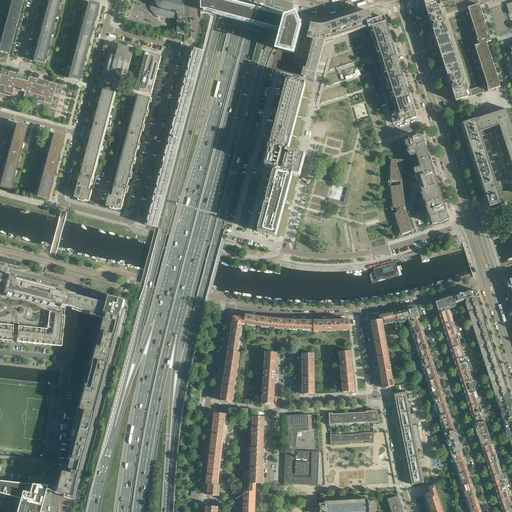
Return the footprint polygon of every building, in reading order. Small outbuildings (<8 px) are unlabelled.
[(19,13),(22,0),(12,0),(9,11),(19,13)] [(57,9),(59,2),(59,0),(49,0),(48,6),(57,9)] [(184,15),(184,2),(185,2),(184,0),(150,0),(150,1),(150,2),(149,3),(149,4),(149,5),(150,6),(150,7),(150,8),(151,9),(151,10),(152,11),(152,12),(153,12),(153,13),(154,13),(155,14),(156,15),(157,15),(158,15),(177,20),(177,21),(177,33),(184,33),(184,21),(183,21),(183,15),(184,15)] [(233,13),(235,5),(228,3),(218,0),(204,0),(204,11),(206,12),(208,12),(232,18),(233,13)] [(491,42),(489,37),(479,5),(479,3),(477,0),(431,0),(423,1),(456,102),(500,87),(486,43),(491,42)] [(94,19),(98,5),(89,2),(88,2),(86,9),(85,16),(94,19)] [(263,21),(265,12),(235,5),(233,13),(232,18),(261,26),(262,20),(263,21)] [(54,23),(57,9),(48,6),(44,20),(54,23)] [(412,104),(408,91),(401,70),(394,49),(388,29),(383,14),(381,8),(372,11),(369,12),(369,11),(342,20),(328,24),(326,25),(324,25),(322,26),(321,26),(319,26),(317,25),(315,25),(314,25),(312,24),(311,24),(300,66),(298,76),(315,80),(319,65),(320,65),(326,40),(346,34),(363,28),(369,46),(372,55),(373,60),(375,65),(381,86),(393,123),(405,119),(406,121),(414,119),(417,118),(416,116),(412,104)] [(15,27),(19,13),(9,11),(6,24),(15,27)] [(295,47),(302,22),(297,20),(295,17),(290,19),(284,17),(276,15),(271,14),(265,12),(263,21),(262,20),(261,26),(272,29),(283,32),(282,36),(278,50),(293,54),(295,49),(296,50),(296,48),(295,47)] [(91,32),(94,19),(85,16),(81,30),(91,32)] [(50,36),(54,23),(44,20),(40,33),(50,36)] [(12,40),(15,27),(6,24),(2,38),(12,40)] [(87,46),(91,32),(81,30),(77,43),(78,43),(87,46)] [(47,50),(50,36),(40,33),(37,47),(47,50)] [(0,51),(8,54),(12,40),(2,38),(0,46),(0,51)] [(84,59),(87,46),(78,43),(77,43),(74,57),(84,59)] [(127,75),(134,50),(119,46),(116,57),(111,56),(105,82),(119,86),(122,74),(127,75)] [(43,63),(45,56),(47,50),(37,47),(33,61),(43,63)] [(199,72),(205,52),(192,49),(187,69),(199,72)] [(148,57),(139,91),(141,92),(151,94),(161,57),(146,53),(145,56),(148,57)] [(80,73),(84,59),(74,57),(70,70),(71,70),(80,73)] [(194,91),(199,72),(187,69),(184,80),(182,79),(181,81),(183,82),(182,88),(194,91)] [(55,89),(57,84),(49,82),(37,79),(29,76),(27,81),(17,78),(17,80),(15,79),(16,78),(17,73),(9,71),(9,72),(2,70),(0,74),(0,75),(0,93),(11,96),(12,94),(13,89),(24,92),(23,97),(31,99),(43,102),(51,104),(53,99),(55,89)] [(78,80),(80,73),(71,70),(70,70),(68,78),(78,80)] [(301,168),(305,155),(290,152),(291,149),(288,148),(291,136),(297,117),(300,103),(302,98),(305,84),(296,81),(289,80),(272,147),(267,167),(275,169),(258,232),(276,237),(284,203),(292,174),(299,175),(301,168)] [(116,89),(105,86),(104,90),(103,89),(102,93),(101,95),(102,95),(101,97),(102,97),(100,106),(99,105),(98,108),(98,109),(97,111),(98,112),(96,120),(95,120),(94,122),(94,123),(95,123),(94,127),(93,126),(93,128),(92,130),(93,130),(91,139),(90,138),(88,144),(89,145),(87,153),(86,153),(86,155),(85,155),(85,157),(82,170),(81,171),(80,177),(92,180),(116,89)] [(189,111),(194,91),(182,88),(177,108),(189,111)] [(116,180),(114,186),(126,190),(128,183),(128,184),(128,182),(130,177),(129,177),(132,169),(132,168),(132,167),(133,165),(132,165),(134,157),(135,157),(136,154),(136,153),(137,151),(136,150),(138,142),(139,142),(139,140),(140,140),(141,134),(141,132),(143,123),(144,124),(144,121),(145,121),(145,120),(145,118),(144,117),(147,109),(148,109),(148,107),(149,105),(150,102),(149,101),(149,98),(138,95),(116,180)] [(184,130),(189,111),(177,108),(172,127),(184,130)] [(511,199),(511,123),(507,109),(463,123),(489,207),(511,199)] [(24,135),(26,127),(23,126),(22,125),(22,126),(20,125),(19,125),(17,124),(14,132),(24,135)] [(179,150),(184,130),(172,127),(169,138),(166,138),(166,140),(168,141),(166,147),(179,150)] [(21,148),(24,135),(14,132),(14,135),(11,146),(21,148)] [(63,137),(63,136),(61,136),(59,135),(58,135),(54,134),(53,134),(51,142),(61,144),(62,140),(63,137)] [(444,207),(434,174),(432,168),(433,167),(432,166),(431,165),(431,164),(431,163),(431,162),(431,161),(431,160),(431,159),(431,158),(430,158),(430,157),(430,155),(429,154),(428,153),(427,152),(427,151),(427,150),(426,149),(426,148),(426,147),(426,146),(426,145),(426,144),(426,143),(425,142),(425,141),(424,141),(424,140),(423,139),(422,137),(420,137),(418,134),(414,136),(408,138),(409,141),(406,142),(428,212),(429,214),(432,223),(432,225),(436,225),(439,224),(440,224),(442,223),(443,223),(445,222),(447,221),(447,220),(449,220),(445,207),(444,207)] [(58,158),(61,147),(61,144),(51,142),(48,155),(58,158)] [(17,162),(21,148),(11,146),(7,159),(17,162)] [(173,169),(179,150),(166,147),(161,166),(173,169)] [(54,172),(57,160),(58,158),(48,155),(44,169),(54,172)] [(13,175),(17,162),(7,159),(4,173),(13,175)] [(401,182),(402,160),(392,160),(391,160),(390,181),(391,182),(401,182)] [(168,189),(173,169),(161,166),(156,186),(168,189)] [(50,185),(53,174),(54,172),(44,169),(41,182),(50,185)] [(10,189),(13,175),(4,173),(0,186),(10,189)] [(89,190),(92,180),(80,177),(78,183),(74,197),(79,199),(79,198),(85,200),(89,201),(92,190),(89,190)] [(47,198),(50,187),(50,185),(41,182),(37,196),(47,199),(47,198)] [(328,201),(339,204),(341,205),(346,206),(351,186),(347,184),(344,184),(338,182),(337,183),(337,185),(347,188),(344,202),(329,198),(328,201)] [(401,185),(399,186),(391,187),(390,188),(393,208),(394,208),(396,208),(397,213),(395,213),(395,214),(401,234),(402,234),(411,231),(405,210),(403,211),(402,207),(404,207),(401,185)] [(125,193),(126,190),(114,186),(112,196),(109,195),(106,206),(121,210),(126,193),(125,193)] [(163,208),(168,189),(156,186),(153,197),(151,196),(150,198),(153,199),(151,205),(163,208)] [(158,228),(163,208),(151,205),(146,225),(158,228)] [(385,267),(375,270),(378,279),(397,274),(394,264),(385,267)] [(7,277),(7,278),(5,283),(3,293),(11,295),(11,294),(53,305),(53,304),(65,306),(67,293),(7,277)] [(479,296),(477,291),(475,292),(475,290),(462,294),(464,300),(466,300),(477,296),(479,296)] [(83,465),(124,309),(123,309),(125,303),(125,301),(109,297),(109,300),(107,304),(74,295),(67,293),(65,306),(71,308),(70,309),(71,310),(73,310),(104,318),(95,353),(95,354),(96,354),(92,370),(91,372),(91,374),(83,402),(81,401),(80,401),(80,402),(75,422),(73,429),(70,439),(70,440),(71,440),(73,441),(71,451),(71,452),(67,465),(65,472),(66,473),(67,473),(66,478),(65,481),(64,484),(62,483),(62,484),(61,484),(61,486),(60,487),(60,493),(67,495),(66,498),(74,500),(75,500),(76,496),(77,493),(77,489),(78,486),(79,482),(81,474),(83,465)] [(464,300),(462,294),(453,297),(456,304),(458,303),(459,302),(464,300)] [(477,298),(477,296),(466,300),(467,305),(478,302),(477,298)] [(456,304),(453,297),(448,298),(451,308),(450,308),(451,309),(453,308),(456,304)] [(451,308),(448,298),(442,300),(442,301),(444,308),(445,308),(446,309),(447,309),(450,308),(451,308)] [(444,308),(442,301),(436,302),(435,303),(436,305),(437,306),(438,310),(438,311),(439,314),(448,311),(448,310),(447,309),(446,309),(445,308),(444,308)] [(480,308),(480,305),(478,302),(467,305),(469,311),(480,308)] [(418,316),(416,312),(417,311),(416,309),(415,308),(408,310),(412,322),(420,320),(419,317),(418,316)] [(482,313),(481,310),(480,308),(469,311),(471,317),(482,313)] [(412,322),(408,310),(402,311),(405,321),(408,320),(409,323),(412,322)] [(452,316),(451,313),(450,314),(449,311),(448,310),(448,311),(439,314),(440,317),(441,319),(452,316)] [(405,321),(402,311),(396,313),(379,316),(380,320),(372,321),(372,325),(373,329),(382,327),(382,324),(385,324),(390,324),(391,328),(396,327),(396,323),(399,323),(400,324),(402,323),(402,322),(405,321)] [(64,316),(55,313),(54,322),(63,324),(64,316)] [(484,319),(483,317),(482,313),(471,317),(473,323),(484,319)] [(258,326),(259,317),(246,315),(245,318),(244,324),(251,325),(258,326)] [(453,322),(451,319),(452,318),(452,316),(441,319),(442,321),(441,322),(442,325),(453,322)] [(245,318),(234,317),(233,324),(242,325),(242,323),(244,324),(245,318)] [(272,328),(273,319),(266,318),(259,317),(258,326),(265,327),(272,328)] [(286,329),(286,320),(280,319),(273,319),(272,328),(279,328),(286,329)] [(486,325),(485,321),(484,319),(473,323),(475,328),(486,325)] [(300,329),(300,321),(293,320),(286,320),(286,329),(300,329)] [(349,330),(349,320),(344,320),(339,320),(331,321),(332,331),(337,331),(342,331),(349,330)] [(421,326),(420,324),(420,323),(420,320),(412,322),(409,323),(410,326),(409,327),(410,329),(421,326)] [(314,330),(314,321),(309,321),(305,321),(300,321),(300,329),(307,330),(314,330)] [(332,331),(331,321),(324,321),(319,321),(314,321),(314,330),(314,331),(319,331),(324,331),(332,331)] [(455,328),(455,325),(454,326),(453,322),(442,325),(443,328),(444,329),(445,331),(455,328)] [(239,339),(242,325),(233,324),(230,337),(239,339)] [(488,330),(487,328),(486,325),(475,328),(477,334),(488,330)] [(423,331),(422,328),(421,328),(421,326),(410,329),(411,332),(412,331),(413,335),(423,331)] [(385,339),(384,330),(383,330),(382,327),(373,329),(373,332),(374,332),(375,340),(375,344),(385,342),(384,339),(385,339)] [(456,334),(455,330),(456,330),(455,328),(445,331),(446,333),(445,334),(446,337),(456,334)] [(489,336),(488,333),(488,330),(477,334),(478,340),(489,336)] [(424,337),(424,335),(424,334),(423,331),(413,335),(414,338),(413,338),(414,341),(424,337)] [(459,339),(458,337),(457,337),(456,334),(446,337),(447,340),(448,340),(449,343),(459,339)] [(491,342),(491,340),(489,336),(478,340),(480,345),(491,342)] [(237,353),(239,339),(230,337),(228,351),(237,353)] [(427,343),(426,340),(425,340),(424,337),(414,341),(415,343),(416,343),(417,346),(427,343)] [(460,346),(459,342),(460,342),(459,339),(449,343),(449,345),(449,346),(450,349),(460,346)] [(388,354),(386,344),(385,344),(385,342),(375,344),(376,347),(378,355),(377,355),(378,358),(387,357),(387,354),(388,354)] [(493,348),(492,344),(491,342),(480,345),(482,351),(493,348)] [(428,349),(428,347),(428,346),(427,343),(417,346),(418,350),(417,350),(418,353),(428,349)] [(463,351),(462,349),(461,349),(460,346),(450,349),(451,352),(452,352),(452,354),(463,351)] [(495,353),(494,351),(493,348),(482,351),(484,357),(495,353)] [(431,355),(430,352),(429,351),(428,349),(418,353),(419,355),(421,358),(431,355)] [(237,370),(240,353),(237,353),(228,351),(226,369),(237,370)] [(352,366),(351,351),(339,352),(341,367),(352,366)] [(464,357),(463,354),(464,353),(463,351),(452,354),(453,357),(453,358),(454,360),(464,357)] [(276,371),(277,353),(266,352),(264,370),(276,371)] [(497,359),(496,356),(495,353),(484,357),(486,363),(497,359)] [(314,369),(314,354),(302,354),(303,369),(314,369)] [(432,361),(431,359),(432,358),(431,355),(421,358),(422,362),(421,362),(422,364),(432,361)] [(391,368),(389,359),(388,359),(387,357),(378,358),(378,361),(379,362),(380,369),(380,370),(381,373),(390,371),(390,369),(391,368)] [(467,363),(466,360),(465,361),(464,357),(454,360),(455,363),(455,364),(456,366),(467,363)] [(499,365),(498,362),(497,359),(486,363),(488,368),(499,365)] [(435,366),(434,364),(433,363),(432,361),(422,364),(422,367),(423,366),(424,370),(435,366)] [(468,369),(466,365),(467,365),(467,363),(456,366),(457,368),(456,369),(457,372),(468,369)] [(500,370),(499,367),(499,365),(488,368),(489,374),(500,370)] [(354,384),(353,372),(352,366),(341,367),(342,385),(354,384)] [(436,373),(435,370),(435,369),(435,366),(424,370),(425,373),(425,376),(436,373)] [(235,388),(237,370),(226,369),(223,386),(235,388)] [(315,386),(314,369),(303,369),(303,387),(315,386)] [(470,374),(470,372),(469,372),(468,369),(457,372),(458,375),(459,375),(460,378),(470,374)] [(275,388),(275,379),(276,371),(264,370),(263,387),(275,388)] [(502,376),(502,374),(500,370),(489,374),(491,380),(502,376)] [(393,383),(392,374),(391,374),(390,371),(381,373),(381,376),(382,376),(384,388),(393,386),(392,383),(393,383)] [(438,378),(437,375),(436,373),(425,376),(426,378),(427,378),(428,381),(438,378)] [(471,380),(470,377),(471,377),(470,374),(460,378),(461,380),(460,381),(461,384),(471,380)] [(504,382),(503,378),(502,376),(491,380),(493,385),(504,382)] [(440,384),(439,382),(439,381),(438,378),(428,381),(429,385),(428,385),(429,388),(440,384)] [(474,386),(473,384),(472,384),(471,380),(461,384),(462,387),(463,387),(464,389),(474,386)] [(506,388),(505,385),(504,382),(493,385),(495,391),(506,388)] [(355,391),(354,384),(342,385),(343,392),(351,392),(354,392),(354,391),(355,391)] [(442,390),(441,387),(440,386),(440,384),(429,388),(430,390),(431,390),(432,393),(442,390)] [(232,403),(235,388),(223,386),(221,401),(227,402),(227,403),(230,403),(230,402),(232,403)] [(315,394),(315,386),(303,387),(303,394),(304,394),(304,395),(306,395),(306,394),(315,394)] [(475,392),(474,389),(475,388),(474,386),(464,389),(464,392),(465,395),(475,392)] [(274,404),(275,388),(263,387),(262,405),(269,405),(269,404),(274,404)] [(508,393),(507,390),(506,388),(495,391),(497,397),(508,393)] [(443,396),(443,394),(443,393),(442,390),(432,393),(433,396),(432,397),(433,399),(443,396)] [(411,414),(406,392),(394,394),(400,424),(416,421),(417,421),(415,413),(411,414)] [(478,398),(477,395),(476,396),(475,392),(465,395),(466,398),(467,399),(467,401),(478,398)] [(510,399),(509,397),(508,393),(497,397),(499,403),(510,399)] [(446,401),(445,398),(444,398),(443,396),(433,399),(434,401),(436,405),(446,401)] [(479,404),(478,400),(479,400),(478,398),(467,401),(468,403),(468,404),(469,407),(479,404)] [(511,405),(510,401),(510,399),(499,403),(501,408),(511,405)] [(447,407),(446,405),(447,404),(446,401),(436,405),(437,408),(436,408),(436,411),(447,407)] [(482,409),(481,407),(480,407),(479,404),(469,407),(469,410),(470,410),(471,413),(482,409)] [(511,410),(511,406),(511,405),(501,408),(502,414),(511,410)] [(449,413),(449,410),(448,410),(447,407),(436,411),(437,413),(438,413),(439,416),(449,413)] [(482,415),(481,412),(482,412),(482,409),(471,413),(472,415),(471,416),(472,419),(482,415)] [(511,417),(511,410),(502,414),(504,420),(511,417)] [(379,422),(377,411),(366,411),(366,412),(333,414),(333,413),(329,413),(329,417),(329,424),(329,425),(330,425),(333,425),(365,423),(367,423),(379,422)] [(224,435),(226,414),(224,414),(215,413),(212,434),(224,435)] [(451,419),(450,417),(450,416),(449,413),(439,416),(440,420),(439,420),(440,422),(451,419)] [(318,485),(319,452),(296,451),(297,431),(309,431),(308,414),(287,416),(288,429),(287,450),(285,450),(284,484),(318,485)] [(485,421),(485,418),(484,419),(482,415),(472,419),(474,424),(484,421),(485,421)] [(264,428),(264,417),(255,417),(253,417),(253,428),(264,428)] [(453,425),(452,422),(451,421),(451,419),(440,422),(441,425),(442,424),(443,428),(453,425)] [(424,459),(423,451),(422,451),(416,421),(400,424),(412,485),(424,483),(420,460),(424,459)] [(487,427),(486,424),(485,425),(484,421),(474,424),(476,430),(487,427)] [(455,430),(453,425),(443,428),(444,431),(443,432),(444,434),(446,434),(446,433),(455,430)] [(487,433),(486,430),(487,429),(487,427),(476,430),(478,436),(487,433)] [(263,448),(264,428),(253,428),(252,448),(263,448)] [(457,436),(455,430),(446,433),(446,434),(447,437),(446,437),(447,440),(457,436)] [(337,434),(330,435),(331,445),(334,444),(334,443),(335,443),(345,443),(350,442),(352,442),(362,441),(368,441),(368,442),(373,442),(373,432),(365,433),(361,433),(358,434),(352,434),(350,434),(344,435),(337,434)] [(490,438),(489,436),(487,433),(478,436),(480,442),(490,438)] [(221,456),(224,435),(212,434),(210,454),(221,456)] [(459,442),(457,436),(447,440),(447,442),(448,442),(449,445),(459,442)] [(491,445),(491,444),(490,441),(491,441),(490,438),(480,442),(482,448),(491,445)] [(461,448),(459,442),(449,445),(450,449),(449,449),(450,451),(461,448)] [(494,450),(493,447),(494,446),(493,444),(491,444),(491,445),(482,448),(483,453),(494,450)] [(262,469),(263,448),(252,448),(251,468),(262,469)] [(463,454),(461,448),(450,451),(451,454),(452,453),(453,457),(463,454)] [(497,456),(496,453),(495,454),(494,450),(483,453),(484,456),(485,457),(486,459),(497,456)] [(219,476),(221,456),(210,454),(208,475),(219,476)] [(463,454),(453,457),(451,457),(452,460),(453,459),(454,463),(464,459),(463,454)] [(497,462),(496,458),(497,458),(497,456),(486,459),(487,461),(486,462),(487,465),(497,462)] [(466,466),(465,463),(465,462),(464,459),(454,463),(455,466),(454,467),(455,469),(466,466)] [(500,467),(499,465),(497,462),(487,465),(488,468),(489,468),(490,471),(500,467)] [(468,471),(467,468),(466,468),(466,466),(455,469),(456,471),(457,471),(458,474),(468,471)] [(501,474),(500,470),(501,470),(500,467),(490,471),(491,473),(490,474),(491,477),(501,474)] [(254,511),(256,483),(262,484),(262,469),(251,468),(250,479),(246,479),(245,491),(244,492),(243,511),(254,511)] [(469,477),(469,475),(469,474),(468,471),(458,474),(459,478),(458,478),(459,481),(469,477)] [(504,479),(503,477),(502,477),(501,474),(491,477),(492,480),(493,480),(494,482),(504,479)] [(220,486),(219,485),(218,485),(219,476),(208,475),(207,484),(209,484),(208,495),(219,496),(220,486)] [(472,483),(471,480),(470,480),(469,477),(459,481),(460,483),(461,483),(462,486),(472,483)] [(505,485),(504,482),(505,481),(504,479),(494,482),(494,485),(494,486),(495,489),(505,485)] [(38,511),(39,510),(40,506),(46,486),(44,486),(23,484),(11,482),(0,481),(0,511),(38,511)] [(473,489),(472,487),(473,486),(472,483),(462,486),(463,490),(462,490),(463,492),(473,489)] [(508,491),(507,488),(506,489),(505,485),(495,489),(496,491),(497,492),(497,494),(508,491)] [(437,494),(434,486),(429,487),(431,493),(426,494),(428,500),(437,497),(436,495),(437,494)] [(476,495),(475,492),(474,491),(473,489),(463,492),(463,495),(464,494),(466,498),(476,495)] [(509,497),(508,493),(509,493),(508,491),(497,494),(498,496),(498,497),(499,500),(509,497)] [(375,511),(377,510),(377,503),(375,501),(369,501),(369,500),(368,500),(368,495),(360,496),(360,494),(357,495),(357,496),(348,496),(348,495),(345,495),(345,496),(336,497),(335,496),(332,496),(332,497),(326,498),(326,495),(327,495),(325,493),(324,493),(322,493),(321,493),(320,495),(320,498),(322,500),(323,504),(319,504),(319,511),(375,511)] [(477,501),(476,498),(477,497),(476,495),(466,498),(467,501),(466,502),(466,504),(477,501)] [(403,511),(399,500),(398,496),(388,499),(391,511),(403,511)] [(442,509),(439,500),(438,500),(437,497),(428,500),(429,503),(429,504),(432,511),(431,511),(440,511),(442,511),(441,509),(442,509)] [(511,502),(511,500),(510,500),(509,497),(499,500),(499,503),(500,504),(501,506),(511,502)] [(479,506),(479,503),(478,503),(477,501),(466,504),(467,506),(468,506),(469,510),(479,506)] [(511,508),(511,507),(511,505),(511,504),(511,503),(511,502),(501,506),(502,508),(501,509),(502,511),(511,508)]
